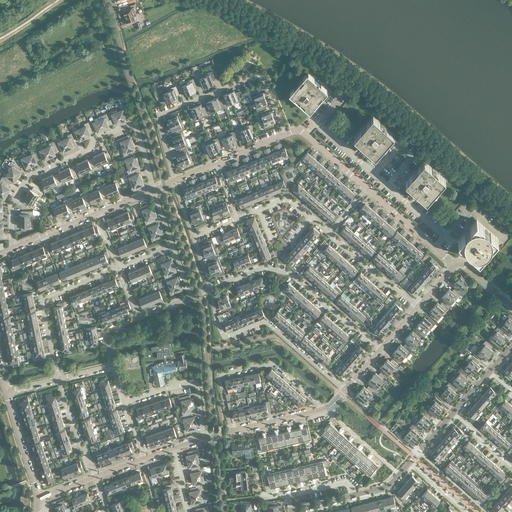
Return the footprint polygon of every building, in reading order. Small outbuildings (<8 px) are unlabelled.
[(125,15),(126,17),(136,14),(134,8),(124,11),(125,15)] [(136,14),(126,17),(127,19),(126,20),(128,24),(138,21),(136,14)] [(212,71),(204,74),(209,86),(214,83),(213,80),(216,79),(215,79),(212,71)] [(204,74),(196,77),(199,86),(202,85),(203,88),(209,86),(204,74)] [(290,95),(305,108),(309,111),(311,111),(319,102),(327,92),(327,90),(315,79),(314,79),(308,74),(307,74),(306,74),(300,81),(301,82),(295,89),(294,88),(290,93),(291,94),(290,95)] [(191,79),(185,82),(186,83),(190,93),(196,91),(195,88),(197,87),(194,78),(191,79)] [(180,84),(177,85),(180,94),(183,93),(184,95),(190,93),(186,83),(185,82),(180,84)] [(176,86),(167,89),(172,101),(178,98),(177,95),(179,94),(176,86)] [(159,92),(159,93),(162,101),(163,101),(165,100),(167,103),(172,101),(167,89),(159,92)] [(234,90),(229,93),(233,102),(233,104),(239,102),(242,101),(240,97),(242,94),(241,91),(235,93),(234,91),(234,90)] [(251,94),(254,103),(256,102),(266,98),(263,92),(260,94),(259,91),(251,94)] [(224,98),(222,99),(225,107),(228,106),(233,104),(233,102),(229,93),(223,95),(224,98)] [(218,97),(212,99),(216,109),(217,111),(222,109),(225,107),(222,99),(219,100),(218,97)] [(254,103),(256,108),(257,111),(266,107),(265,104),(268,103),(266,98),(256,102),(254,103)] [(208,105),(205,106),(209,114),(212,113),(217,111),(216,109),(212,99),(207,102),(208,105)] [(201,104),(195,106),(199,116),(200,118),(205,116),(209,114),(205,106),(202,107),(201,104)] [(121,110),(117,112),(122,122),(124,121),(124,120),(127,119),(127,118),(128,117),(129,117),(124,106),(121,107),(121,110)] [(191,111),(188,113),(192,121),(195,120),(200,118),(199,116),(195,106),(190,108),(191,111)] [(258,113),(262,121),(263,120),(273,116),(271,111),(268,112),(267,109),(258,113)] [(122,122),(117,112),(114,113),(112,111),(108,113),(113,124),(114,123),(116,123),(116,124),(119,123),(122,122)] [(171,119),(168,120),(170,126),(180,122),(182,121),(179,116),(178,113),(170,116),(171,119)] [(103,118),(99,120),(104,130),(106,129),(109,127),(108,126),(110,125),(111,125),(106,114),(103,115),(103,118)] [(262,121),(264,126),(265,129),(274,126),(273,123),(275,122),(273,116),(263,120),(262,121)] [(354,137),(375,156),(394,134),(373,116),(354,137)] [(104,130),(99,120),(95,122),(93,120),(90,121),(94,130),(95,132),(96,131),(97,131),(98,132),(101,131),(104,130)] [(180,122),(170,126),(172,132),(175,130),(176,133),(183,130),(185,129),(184,126),(182,121),(180,122)] [(85,126),(81,128),(85,138),(88,137),(87,137),(91,135),(90,134),(91,134),(93,133),(92,131),(88,122),(84,124),(85,126)] [(248,125),(243,127),(244,129),(248,139),(253,136),(252,133),(255,132),(251,124),(248,125)] [(238,129),(235,130),(238,139),(241,138),(242,141),(248,139),(244,129),(243,127),(238,129)] [(75,128),(71,129),(76,140),(78,140),(79,139),(80,140),(83,139),(85,138),(81,128),(77,130),(75,128)] [(176,137),(173,138),(175,143),(185,139),(187,139),(184,133),(183,130),(176,133),(175,134),(176,137)] [(232,132),(226,134),(227,136),(231,146),(237,143),(236,140),(238,139),(235,130),(232,132)] [(68,138),(64,139),(68,150),(71,148),(74,147),(73,145),(75,145),(76,144),(71,133),(67,135),(68,138)] [(221,136),(218,137),(221,146),(224,145),(225,148),(231,146),(227,136),(226,134),(221,136)] [(121,143),(123,147),(133,143),(132,140),(132,141),(130,137),(129,138),(129,137),(128,135),(117,140),(118,143),(121,143)] [(215,139),(210,141),(210,143),(214,152),(220,150),(219,147),(221,146),(218,137),(215,139)] [(68,150),(64,139),(60,141),(58,139),(55,141),(59,151),(59,152),(61,151),(62,150),(63,152),(66,150),(66,151),(68,150)] [(185,139),(175,143),(177,149),(180,148),(181,150),(188,148),(190,147),(189,144),(187,139),(185,139)] [(49,146),(46,148),(50,158),(52,157),(52,156),(55,155),(55,154),(56,153),(58,152),(57,152),(53,141),(49,143),(49,146)] [(204,143),(201,144),(205,153),(208,152),(209,155),(214,152),(210,143),(210,141),(204,143)] [(122,153),(124,156),(135,152),(134,150),(134,149),(135,148),(134,145),(133,143),(123,147),(124,151),(122,153)] [(44,158),(45,160),(48,158),(48,159),(50,158),(46,148),(42,149),(40,147),(36,149),(41,159),(41,160),(44,158)] [(279,148),(283,159),(289,156),(285,147),(283,148),(282,147),(279,148)] [(180,154),(177,155),(179,161),(189,157),(191,156),(189,151),(188,148),(181,150),(179,151),(180,154)] [(274,152),(278,161),(283,159),(279,148),(276,150),(277,151),(274,152)] [(31,154),(27,156),(32,166),(34,165),(34,164),(37,163),(37,162),(38,161),(39,160),(34,150),(31,151),(31,154)] [(104,151),(99,154),(103,164),(107,162),(109,164),(112,163),(107,152),(106,152),(105,153),(104,151)] [(126,161),(127,165),(138,161),(137,158),(136,158),(135,155),(134,156),(133,154),(132,153),(135,152),(124,156),(121,157),(123,161),(126,161)] [(269,153),(273,163),(278,161),(274,152),(272,153),(271,152),(269,153)] [(301,159),(305,163),(313,155),(310,153),(309,154),(307,152),(301,159)] [(264,156),(268,165),(270,165),(271,165),(273,163),(269,153),(266,154),(266,155),(264,156)] [(92,158),(91,159),(96,170),(99,168),(99,165),(103,164),(99,154),(93,156),(94,158),(92,158)] [(32,166),(27,156),(24,157),(22,155),(18,157),(23,168),(24,167),(26,167),(26,168),(29,166),(29,167),(32,166)] [(305,163),(310,167),(316,160),(314,158),(315,157),(313,155),(305,163)] [(189,157),(179,161),(182,167),(185,165),(186,168),(194,165),(193,161),(191,156),(189,157)] [(258,157),(262,168),(268,165),(264,156),(261,157),(261,156),(258,157)] [(253,161),(257,170),(262,168),(258,157),(255,158),(255,160),(253,161)] [(88,159),(82,161),(87,171),(90,169),(92,171),(96,170),(91,159),(90,160),(88,160),(88,159)] [(247,162),(251,171),(252,172),(257,170),(253,161),(251,162),(250,160),(247,162)] [(310,167),(314,171),(321,163),(319,160),(318,161),(316,160),(310,167)] [(76,166),(75,166),(80,177),(83,176),(83,173),(87,171),(82,161),(77,164),(77,165),(76,166)] [(127,170),(128,174),(137,171),(139,170),(139,168),(138,167),(139,166),(138,163),(139,163),(138,161),(127,165),(129,169),(127,170)] [(425,161),(405,182),(427,201),(445,179),(425,161)] [(11,168),(9,171),(19,177),(20,175),(21,172),(20,171),(21,170),(22,168),(12,162),(10,165),(11,168)] [(245,164),(243,165),(246,173),(251,171),(247,162),(244,163),(245,164)] [(314,171),(318,175),(319,174),(325,167),(323,166),(324,165),(321,163),(314,171)] [(240,165),(237,166),(240,175),(246,173),(243,165),(240,166),(240,165)] [(234,168),(232,169),(236,179),(236,180),(241,177),(240,175),(237,166),(234,167),(234,168)] [(69,167),(64,169),(68,179),(72,178),(74,180),(78,178),(73,167),(71,168),(70,168),(69,167)] [(319,174),(323,177),(330,170),(327,168),(327,169),(325,167),(319,174)] [(58,174),(56,174),(61,185),(65,184),(65,181),(68,179),(64,169),(58,172),(59,173),(58,174)] [(229,177),(230,179),(230,181),(236,179),(232,169),(230,170),(229,169),(223,172),(226,178),(229,177)] [(323,177),(328,181),(333,175),(331,173),(332,172),(330,170),(323,177)] [(19,177),(9,171),(7,175),(4,174),(2,177),(11,183),(12,184),(13,182),(14,181),(15,182),(17,179),(19,177)] [(130,179),(132,182),(142,178),(141,176),(139,173),(138,173),(137,172),(137,171),(128,174),(126,175),(127,179),(130,179)] [(53,174),(47,177),(52,187),(56,185),(58,187),(61,185),(56,174),(55,175),(53,176),(53,174)] [(213,186),(214,188),(214,189),(222,185),(218,174),(212,176),(212,178),(210,179),(213,186)] [(327,182),(331,186),(332,185),(339,178),(336,176),(335,177),(333,175),(328,181),(327,182)] [(42,179),(43,181),(41,181),(40,182),(45,193),(48,191),(48,188),(52,187),(47,177),(42,179)] [(114,183),(110,184),(114,194),(120,192),(119,191),(120,190),(122,189),(121,187),(117,178),(114,180),(114,183)] [(131,188),(133,192),(144,187),(143,186),(143,184),(144,184),(143,181),(142,178),(132,182),(133,186),(131,188)] [(204,179),(209,190),(214,188),(213,186),(210,179),(207,180),(207,178),(204,179)] [(332,185),(336,189),(342,182),(340,181),(341,180),(339,178),(332,185)] [(0,183),(1,184),(0,185),(0,188),(8,194),(9,192),(9,191),(11,189),(9,188),(10,187),(11,185),(10,184),(1,179),(0,180),(0,183)] [(199,183),(203,192),(209,190),(204,179),(201,181),(202,182),(199,183)] [(283,180),(278,183),(281,190),(286,188),(283,180)] [(272,183),(273,185),(276,192),(281,190),(278,183),(277,181),(272,183)] [(293,190),(297,193),(303,187),(304,186),(299,182),(293,190)] [(336,189),(341,192),(347,185),(345,183),(344,184),(342,182),(336,189)] [(193,184),(198,195),(203,192),(199,183),(197,184),(196,183),(193,184)] [(104,184),(101,185),(105,196),(107,196),(108,195),(109,197),(114,194),(110,184),(106,186),(104,184)] [(192,195),(193,198),(198,196),(198,195),(193,184),(190,185),(191,186),(189,187),(192,195)] [(97,190),(93,191),(97,201),(103,199),(102,198),(104,197),(105,196),(101,185),(97,187),(97,190)] [(273,185),(268,187),(271,194),(276,192),(273,185)] [(340,194),(344,197),(345,196),(350,190),(349,188),(349,187),(347,185),(341,192),(340,194)] [(30,189),(27,194),(36,200),(38,196),(41,197),(43,194),(33,187),(32,189),(31,190),(30,189)] [(186,197),(192,195),(189,187),(186,188),(186,187),(183,188),(186,197)] [(268,187),(263,189),(266,196),(271,194),(268,187)] [(297,193),(301,197),(307,191),(303,187),(297,193)] [(263,189),(258,191),(261,199),(266,196),(263,189)] [(301,197),(305,201),(311,194),(312,193),(308,189),(307,191),(301,197)] [(345,196),(344,197),(343,198),(348,202),(351,198),(354,200),(358,195),(353,191),(352,192),(350,190),(345,196)] [(88,191),(84,192),(89,203),(90,203),(91,202),(92,203),(97,201),(93,191),(89,193),(88,191)] [(258,191),(253,193),(256,201),(261,199),(258,191)] [(81,197),(77,198),(81,208),(86,206),(86,204),(87,204),(89,203),(84,192),(80,194),(81,197)] [(253,193),(248,195),(251,203),(256,201),(253,193)] [(36,200),(27,194),(24,199),(25,200),(24,201),(23,203),(33,209),(36,206),(34,203),(36,200)] [(305,201),(309,204),(315,198),(311,194),(305,201)] [(248,195),(243,197),(246,205),(251,203),(248,195)] [(234,198),(236,204),(239,203),(241,207),(246,205),(243,197),(238,199),(237,197),(234,198)] [(309,204),(313,208),(319,202),(320,200),(316,197),(315,198),(309,204)] [(71,198),(67,199),(72,210),(73,210),(75,209),(75,210),(81,208),(77,198),(73,200),(71,198)] [(64,203),(60,205),(64,215),(70,213),(69,211),(72,210),(67,199),(64,201),(64,203)] [(360,209),(364,213),(370,207),(368,205),(369,204),(364,200),(359,205),(361,207),(360,209)] [(220,203),(225,214),(230,212),(228,208),(231,206),(229,201),(226,202),(225,201),(220,203)] [(313,208),(317,211),(323,205),(319,202),(313,208)] [(215,205),(220,216),(225,214),(220,203),(215,205)] [(55,216),(55,217),(57,216),(58,216),(59,217),(64,215),(60,205),(56,207),(54,204),(51,206),(55,216)] [(143,212),(145,215),(155,211),(154,209),(153,206),(151,206),(151,205),(150,204),(141,208),(139,208),(141,212),(143,212)] [(193,210),(189,212),(192,217),(202,213),(203,212),(201,207),(200,204),(191,208),(193,210)] [(317,211),(322,215),(327,209),(328,207),(324,204),(323,205),(317,211)] [(210,207),(214,218),(220,216),(215,205),(210,207)] [(322,215),(326,219),(331,212),(332,211),(328,207),(327,209),(322,215)] [(364,213),(369,217),(375,210),(372,208),(372,209),(370,207),(364,213)] [(331,212),(326,219),(330,222),(332,219),(335,221),(340,216),(333,210),(332,211),(331,212)] [(368,218),(372,222),(378,214),(376,213),(377,212),(375,210),(369,217),(368,218)] [(19,214),(20,220),(30,220),(30,216),(33,215),(33,211),(21,211),(21,212),(21,214),(19,214)] [(123,214),(126,223),(131,220),(132,222),(135,220),(132,213),(131,212),(130,213),(129,213),(128,211),(123,214)] [(144,221),(146,225),(157,220),(156,219),(156,217),(157,217),(156,214),(155,211),(145,215),(147,219),(144,221)] [(202,213),(192,217),(194,223),(197,222),(198,224),(207,221),(206,218),(204,219),(202,213)] [(117,216),(121,225),(126,223),(123,214),(117,216)] [(372,222),(376,226),(383,217),(381,215),(380,216),(378,214),(372,222)] [(112,218),(116,227),(121,225),(117,216),(112,218)] [(247,226),(249,225),(257,222),(255,217),(245,221),(247,226)] [(380,229),(381,228),(387,222),(385,220),(386,219),(383,217),(376,226),(380,229)] [(104,223),(108,232),(111,230),(110,229),(116,227),(112,218),(106,220),(107,222),(106,223),(104,223)] [(30,220),(20,220),(20,226),(21,226),(21,227),(21,229),(33,229),(33,225),(30,224),(30,220)] [(150,229),(151,232),(161,228),(160,226),(159,223),(157,223),(157,222),(156,220),(157,220),(146,225),(145,225),(147,229),(150,229)] [(468,229),(467,230),(467,231),(466,232),(465,232),(465,233),(464,234),(458,242),(465,248),(466,250),(467,251),(468,252),(469,253),(470,253),(471,254),(479,260),(486,253),(486,252),(487,252),(488,251),(489,250),(490,249),(491,247),(498,239),(476,221),(470,228),(469,228),(468,229)] [(249,231),(251,230),(259,227),(257,222),(249,225),(247,226),(249,231)] [(340,232),(344,235),(350,229),(352,226),(348,223),(347,224),(345,222),(341,226),(343,228),(340,232)] [(381,228),(386,232),(392,225),(390,223),(389,224),(387,222),(381,228)] [(386,232),(390,236),(395,230),(393,228),(394,227),(392,225),(386,232)] [(93,226),(88,228),(92,237),(97,235),(97,236),(100,235),(97,226),(95,227),(94,227),(93,226)] [(251,230),(253,235),(261,232),(259,227),(251,230)] [(314,227),(310,231),(316,237),(320,233),(314,227)] [(88,228),(83,230),(86,239),(92,237),(88,228)] [(161,228),(151,232),(153,236),(150,238),(152,242),(163,237),(163,236),(162,234),(163,234),(162,231),(162,230),(161,228)] [(237,228),(232,230),(235,237),(240,235),(237,228)] [(344,235),(348,239),(354,232),(350,229),(344,235)] [(83,230),(77,232),(81,241),(86,239),(83,230)] [(232,230),(227,232),(230,239),(235,237),(232,230)] [(310,231),(306,235),(314,242),(317,238),(310,231)] [(391,237),(396,241),(402,234),(400,232),(399,233),(397,231),(391,237)] [(77,232),(72,235),(76,243),(81,241),(77,232)] [(222,234),(225,242),(225,243),(231,241),(230,239),(227,232),(222,234)] [(253,235),(255,240),(263,237),(261,232),(253,235)] [(348,239),(352,242),(358,236),(354,232),(348,239)] [(396,241),(400,245),(406,239),(404,237),(405,236),(402,234),(396,241)] [(72,235),(67,237),(70,246),(76,243),(72,235)] [(306,235),(303,239),(310,246),(314,242),(306,235)] [(352,242),(357,246),(362,240),(358,236),(352,242)] [(67,237),(61,239),(65,248),(70,246),(67,237)] [(143,237),(138,240),(142,248),(147,246),(143,237)] [(255,240),(257,245),(265,242),(263,237),(255,240)] [(61,239),(56,241),(60,250),(65,248),(61,239)] [(201,246),(204,252),(214,248),(215,247),(213,242),(212,239),(203,242),(204,245),(201,246)] [(303,239),(299,243),(307,250),(310,246),(303,239)] [(400,245),(404,249),(411,241),(408,239),(408,240),(406,239),(400,245)] [(138,240),(133,242),(137,250),(142,248),(138,240)] [(357,246),(361,250),(366,243),(362,240),(357,246)] [(60,250),(56,241),(51,243),(51,245),(50,246),(48,246),(52,255),(55,253),(54,252),(60,250)] [(404,249),(409,252),(414,246),(412,244),(413,243),(411,241),(404,249)] [(133,242),(128,244),(131,252),(137,250),(133,242)] [(257,251),(259,250),(267,247),(265,242),(257,245),(255,246),(257,251)] [(299,243),(295,247),(302,253),(303,254),(307,250),(299,243)] [(323,251),(327,254),(333,248),(329,244),(328,245),(326,243),(318,252),(320,254),(323,251)] [(361,250),(365,253),(370,247),(366,243),(361,250)] [(128,244),(123,246),(126,254),(131,252),(128,244)] [(38,249),(41,258),(47,255),(47,257),(50,255),(47,247),(45,248),(44,248),(43,246),(38,249)] [(114,247),(117,254),(119,254),(120,253),(120,254),(121,256),(126,254),(123,246),(118,248),(117,246),(114,247)] [(370,247),(365,253),(369,257),(376,249),(371,246),(370,247)] [(409,252),(413,256),(419,249),(417,247),(416,248),(414,246),(409,252)] [(209,256),(210,259),(217,256),(219,256),(218,253),(215,247),(214,248),(204,252),(206,258),(209,256)] [(259,250),(261,255),(269,252),(267,247),(259,250)] [(295,247),(292,251),(298,257),(302,253),(295,247)] [(327,254),(331,258),(337,252),(333,248),(327,254)] [(32,251),(36,260),(41,258),(38,249),(32,251)] [(419,249),(413,256),(417,260),(423,254),(421,252),(422,251),(419,249)] [(27,253),(31,262),(36,260),(32,251),(27,253)] [(104,254),(100,256),(103,264),(108,262),(107,259),(108,258),(110,257),(107,251),(104,252),(104,254)] [(292,251),(288,255),(295,261),(296,262),(299,258),(298,257),(292,251)] [(269,252),(261,255),(260,256),(262,261),(271,257),(269,252)] [(331,258),(335,262),(341,255),(337,252),(331,258)] [(372,260),(377,263),(384,255),(379,252),(372,260)] [(22,255),(25,264),(31,262),(27,253),(22,255)] [(243,256),(246,264),(251,262),(248,254),(243,256)] [(16,258),(20,266),(25,264),(22,255),(16,258)] [(295,261),(288,255),(285,260),(291,265),(295,261)] [(335,262),(339,265),(345,259),(341,255),(335,262)] [(377,263),(381,267),(388,259),(384,255),(377,263)] [(100,256),(95,258),(98,266),(103,264),(100,256)] [(207,264),(209,269),(218,265),(220,265),(217,256),(210,259),(208,260),(210,263),(207,264)] [(238,259),(241,266),(246,264),(243,256),(238,259)] [(162,265),(164,269),(174,265),(173,262),(173,263),(172,259),(170,260),(169,257),(168,258),(158,262),(160,265),(162,265)] [(236,269),(241,266),(238,259),(237,257),(232,259),(236,269)] [(9,263),(12,271),(15,270),(15,269),(20,266),(16,258),(11,260),(12,261),(10,262),(9,263)] [(95,258),(90,260),(93,268),(98,266),(95,258)] [(426,265),(427,266),(436,273),(438,271),(437,270),(439,268),(436,265),(438,263),(432,258),(426,265)] [(339,265),(344,269),(349,263),(345,259),(339,265)] [(381,267),(385,271),(392,263),(392,262),(388,259),(381,267)] [(90,260),(84,262),(88,270),(93,268),(90,260)] [(84,262),(79,264),(83,272),(88,270),(84,262)] [(304,273),(308,276),(314,270),(310,266),(311,265),(309,263),(305,268),(307,270),(304,273)] [(346,274),(348,273),(353,266),(349,263),(344,269),(342,271),(346,274)] [(385,271),(389,274),(394,268),(396,266),(392,263),(385,271)] [(79,264),(74,266),(78,274),(83,272),(79,264)] [(143,267),(147,275),(152,273),(149,264),(143,267)] [(163,275),(165,278),(176,274),(175,271),(176,270),(175,267),(174,265),(164,269),(166,273),(163,275)] [(218,265),(209,269),(211,275),(214,274),(215,277),(224,273),(220,265),(218,265)] [(74,266),(69,268),(73,276),(78,274),(74,266)] [(353,266),(348,273),(352,276),(358,270),(353,266)] [(427,266),(423,270),(431,277),(432,275),(433,276),(436,273),(427,266)] [(138,269),(142,277),(147,275),(143,267),(138,269)] [(69,268),(64,270),(68,278),(73,276),(69,268)] [(389,274),(393,278),(398,271),(394,268),(389,274)] [(133,271),(137,279),(142,277),(138,269),(133,271)] [(68,278),(64,270),(59,272),(63,281),(68,278)] [(308,276),(312,280),(318,274),(314,270),(308,276)] [(398,271),(393,278),(397,281),(400,278),(402,280),(406,275),(400,270),(398,271)] [(423,270),(420,274),(428,282),(430,279),(429,278),(431,277),(423,270)] [(130,276),(132,281),(137,279),(133,271),(128,273),(129,275),(130,276)] [(57,273),(52,275),(56,284),(61,281),(57,273)] [(359,283),(365,276),(361,273),(355,279),(359,283)] [(168,282),(170,286),(180,282),(179,280),(177,277),(176,277),(175,274),(176,274),(165,278),(164,279),(165,283),(168,282)] [(312,280),(316,284),(322,277),(318,274),(312,280)] [(420,274),(416,278),(423,285),(425,283),(426,284),(428,282),(420,274)] [(52,275),(47,277),(51,286),(56,284),(52,275)] [(316,284),(320,287),(326,281),(328,279),(324,275),(322,277),(316,284)] [(461,275),(457,279),(466,288),(470,283),(472,281),(465,275),(463,277),(461,275)] [(361,289),(362,288),(369,280),(365,276),(359,283),(357,285),(361,289)] [(47,277),(42,279),(46,288),(51,286),(47,277)] [(257,279),(260,287),(265,285),(266,287),(269,285),(266,279),(263,281),(262,277),(257,279)] [(110,280),(114,289),(114,291),(122,287),(119,281),(118,281),(117,282),(116,281),(115,278),(110,280)] [(416,278),(412,283),(421,290),(423,288),(422,287),(423,285),(416,278)] [(33,281),(36,288),(39,287),(40,290),(46,288),(42,279),(37,281),(36,280),(33,281)] [(252,281),(255,289),(260,287),(257,279),(252,281)] [(455,286),(453,288),(460,294),(463,292),(466,288),(457,279),(453,284),(455,286)] [(105,283),(109,291),(114,289),(110,280),(105,283)] [(366,291),(373,284),(369,280),(362,288),(366,291)] [(247,283),(250,291),(255,289),(252,281),(247,283)] [(320,287),(324,291),(330,284),(326,281),(320,287)] [(180,282),(170,286),(171,290),(169,292),(171,296),(181,291),(182,291),(181,288),(182,288),(181,284),(180,282)] [(285,295),(285,294),(287,292),(293,286),(288,282),(286,285),(283,283),(279,288),(281,290),(281,291),(285,295)] [(406,289),(411,294),(413,292),(416,294),(418,292),(419,292),(421,290),(412,283),(411,282),(406,289)] [(100,285),(104,293),(109,291),(105,283),(100,285)] [(242,285),(245,293),(250,291),(247,283),(242,285)] [(324,291),(329,294),(334,288),(330,284),(324,291)] [(370,296),(372,294),(377,287),(373,284),(366,291),(366,292),(370,296)] [(95,287),(98,295),(104,293),(100,285),(95,287)] [(236,287),(240,295),(245,293),(242,285),(236,287)] [(285,294),(290,298),(297,290),(293,286),(287,292),(285,294)] [(334,288),(329,294),(333,298),(338,292),(340,293),(342,291),(336,286),(334,288)] [(90,289),(93,297),(98,295),(95,287),(90,289)] [(376,297),(381,291),(377,287),(372,294),(376,297)] [(449,288),(445,293),(454,301),(460,294),(453,288),(451,290),(449,288)] [(85,291),(88,299),(93,297),(90,289),(85,291)] [(159,290),(154,292),(157,301),(163,299),(159,290)] [(294,301),(295,299),(301,293),(297,290),(290,298),(294,301)] [(80,293),(83,301),(88,299),(85,291),(80,293)] [(216,298),(218,304),(230,299),(226,291),(218,294),(219,297),(216,298)] [(374,299),(381,304),(387,297),(385,295),(381,291),(376,297),(374,299)] [(154,292),(149,295),(152,303),(157,301),(154,292)] [(336,301),(340,305),(346,298),(348,296),(343,292),(336,301)] [(75,295),(78,303),(83,301),(80,293),(75,295)] [(295,299),(299,303),(305,297),(301,293),(295,299)] [(443,300),(442,302),(448,308),(454,301),(445,293),(441,297),(443,300)] [(70,297),(73,305),(78,303),(75,295),(70,297)] [(149,295),(144,297),(147,305),(152,303),(149,295)] [(340,305),(344,308),(350,302),(352,300),(348,296),(346,298),(340,305)] [(135,298),(138,305),(141,304),(142,307),(147,305),(144,297),(139,299),(138,297),(135,298)] [(299,303),(303,307),(309,300),(305,297),(299,303)] [(223,308),(225,311),(233,307),(230,299),(218,304),(220,309),(223,308)] [(303,307),(307,310),(313,304),(309,300),(303,307)] [(395,303),(391,307),(400,315),(402,312),(401,312),(403,309),(400,307),(402,305),(397,300),(395,303)] [(120,305),(121,306),(124,315),(129,313),(128,310),(128,309),(131,308),(128,301),(120,305)] [(53,307),(54,313),(63,311),(62,306),(64,305),(63,302),(56,304),(57,305),(57,307),(53,307)] [(344,308),(348,312),(354,306),(350,302),(344,308)] [(437,302),(433,306),(443,315),(446,310),(448,308),(442,302),(440,304),(437,302)] [(311,314),(317,307),(313,304),(307,310),(306,312),(310,316),(311,314)] [(121,306),(116,308),(119,317),(124,315),(121,306)] [(256,309),(256,311),(260,318),(262,317),(262,318),(265,317),(262,308),(261,306),(256,309)] [(348,312),(352,315),(358,309),(354,306),(348,312)] [(429,314),(430,315),(437,321),(439,319),(443,315),(433,306),(429,311),(431,312),(429,314)] [(311,314),(312,314),(316,318),(321,311),(317,307),(311,314)] [(391,307),(387,311),(395,318),(397,316),(398,317),(400,315),(391,307)] [(116,308),(111,310),(114,319),(119,317),(116,308)] [(352,315),(356,319),(362,313),(358,309),(352,315)] [(111,310),(105,313),(109,321),(114,319),(111,310)] [(97,314),(100,321),(102,320),(103,320),(104,323),(109,321),(105,313),(105,311),(97,314)] [(256,311),(251,313),(255,322),(258,320),(257,319),(260,318),(256,311)] [(361,322),(363,324),(370,316),(364,311),(362,313),(356,319),(361,323),(361,322)] [(387,311),(384,316),(392,323),(394,321),(393,320),(395,318),(387,311)] [(273,321),(275,323),(282,316),(277,312),(272,318),(274,320),(273,321)] [(240,315),(240,317),(244,326),(247,325),(247,324),(249,323),(246,315),(245,313),(240,315)] [(251,313),(246,315),(249,323),(251,322),(252,323),(255,322),(251,313)] [(507,316),(503,320),(511,327),(511,315),(509,313),(507,316)] [(321,326),(323,324),(329,318),(324,314),(317,322),(321,326)] [(279,324),(281,326),(286,319),(282,316),(275,323),(278,325),(279,324)] [(384,316),(380,320),(387,327),(389,325),(390,326),(392,323),(384,316)] [(229,320),(230,321),(234,330),(236,329),(236,328),(238,327),(235,319),(234,317),(229,320)] [(240,317),(235,319),(238,327),(241,326),(241,327),(244,326),(240,317)] [(424,317),(420,321),(428,328),(430,329),(435,323),(429,317),(426,319),(424,317)] [(326,329),(333,321),(329,318),(323,324),(321,326),(326,329)] [(282,328),(284,330),(290,323),(286,319),(281,326),(282,327),(282,328)] [(380,320),(376,324),(385,332),(387,330),(386,329),(387,327),(380,320)] [(500,324),(497,327),(504,333),(506,331),(509,333),(511,328),(511,327),(503,320),(500,324)] [(234,330),(230,321),(224,324),(227,332),(230,330),(231,332),(234,330)] [(287,332),(289,333),(297,325),(292,321),(290,323),(284,330),(287,333),(287,332)] [(327,328),(331,331),(337,325),(333,321),(327,328)] [(419,328),(417,330),(424,336),(430,329),(428,328),(420,321),(416,326),(419,328)] [(372,328),(370,331),(375,335),(377,333),(380,335),(381,333),(383,334),(385,332),(376,324),(376,325),(377,326),(373,330),(372,328)] [(290,336),(293,338),(301,328),(297,325),(289,333),(291,335),(290,336)] [(330,333),(334,336),(341,329),(337,325),(331,331),(330,333)] [(495,329),(491,333),(501,342),(505,337),(502,335),(504,333),(497,327),(495,329)] [(293,338),(295,340),(296,339),(298,341),(305,332),(301,328),(293,338)] [(338,340),(339,338),(345,332),(341,329),(334,336),(338,340)] [(412,330),(408,335),(416,342),(418,343),(424,336),(417,330),(415,332),(412,330)] [(338,340),(342,344),(339,347),(339,348),(338,349),(340,351),(349,341),(346,339),(349,336),(345,332),(339,338),(338,340)] [(488,338),(486,340),(492,346),(494,344),(497,346),(501,342),(491,333),(488,338)] [(407,341),(405,344),(412,350),(414,347),(412,346),(416,342),(408,335),(404,339),(407,341)] [(301,345),(303,347),(309,340),(305,336),(299,342),(301,344),(301,345)] [(88,339),(89,344),(90,348),(99,346),(97,337),(88,339)] [(306,348),(308,350),(314,344),(315,342),(310,339),(309,340),(303,347),(305,349),(306,348)] [(486,340),(480,347),(489,355),(493,351),(490,349),(492,346),(486,340)] [(355,348),(356,350),(363,356),(365,354),(364,353),(366,351),(364,348),(365,346),(360,341),(355,348)] [(152,368),(150,368),(151,375),(153,374),(154,380),(153,384),(155,385),(156,385),(157,385),(161,386),(161,384),(165,383),(165,382),(166,382),(166,381),(167,381),(167,380),(167,379),(167,378),(168,378),(168,377),(169,377),(170,376),(171,375),(173,373),(174,372),(175,372),(175,371),(176,371),(177,371),(176,368),(179,366),(180,370),(187,368),(184,354),(180,355),(181,360),(178,361),(175,363),(175,361),(173,362),(173,360),(166,360),(166,356),(173,356),(173,351),(171,351),(171,348),(173,347),(173,344),(172,342),(151,347),(152,349),(152,352),(155,351),(156,352),(157,352),(157,358),(162,358),(164,358),(164,359),(164,360),(164,364),(163,361),(154,365),(154,366),(151,366),(152,368)] [(70,343),(61,345),(62,350),(65,350),(65,353),(72,352),(70,343)] [(309,353),(312,355),(318,347),(314,344),(308,350),(310,352),(309,353)] [(400,344),(396,348),(406,357),(407,357),(410,353),(409,352),(412,350),(405,344),(403,346),(400,344)] [(315,356),(317,357),(322,351),(323,350),(319,346),(318,347),(312,355),(314,357),(315,356)] [(480,347),(476,351),(474,354),(481,360),(482,358),(485,360),(489,355),(480,347)] [(395,355),(393,357),(400,363),(406,357),(396,348),(392,353),(395,355)] [(43,349),(34,350),(36,359),(43,358),(42,354),(45,354),(43,349)] [(356,350),(352,354),(359,359),(360,357),(361,358),(363,356),(356,350)] [(318,360),(320,362),(327,355),(322,351),(317,357),(319,359),(318,360)] [(351,352),(347,357),(356,365),(358,362),(357,361),(359,359),(352,354),(351,352)] [(320,362),(323,364),(323,363),(326,365),(331,359),(327,355),(320,362)] [(468,363),(476,370),(480,366),(477,363),(479,361),(472,355),(470,358),(466,362),(468,363)] [(17,356),(8,358),(9,364),(12,363),(13,366),(19,365),(17,356)] [(347,357),(343,361),(351,368),(353,366),(354,367),(356,365),(347,357)] [(387,359),(383,363),(393,371),(399,365),(392,359),(390,361),(387,359)] [(339,365),(340,365),(348,373),(350,371),(349,370),(351,368),(343,361),(339,365)] [(461,369),(467,375),(469,373),(472,375),(476,370),(468,363),(466,362),(463,366),(461,369)] [(382,370),(380,372),(387,378),(393,371),(383,363),(379,368),(382,370)] [(334,372),(339,376),(341,374),(343,377),(345,374),(346,375),(348,373),(340,365),(336,370),(334,372)] [(266,375),(270,379),(277,372),(274,370),(273,371),(271,369),(266,375)] [(456,377),(464,384),(468,379),(465,377),(467,375),(461,369),(458,371),(454,376),(456,377)] [(255,382),(254,382),(255,384),(261,382),(258,372),(256,373),(255,372),(252,372),(255,382)] [(268,381),(272,385),(274,383),(280,376),(278,375),(279,374),(277,372),(270,379),(268,381)] [(375,372),(371,377),(379,384),(381,385),(387,378),(380,372),(378,374),(375,372)] [(272,385),(277,389),(285,379),(283,377),(282,378),(280,376),(274,383),(272,385)] [(449,382),(456,388),(457,386),(460,388),(464,384),(456,377),(454,376),(451,380),(449,382)] [(233,387),(232,387),(233,389),(239,388),(238,386),(236,378),(234,378),(233,377),(230,378),(233,387)] [(370,383),(368,386),(375,392),(381,385),(379,384),(371,377),(367,381),(370,383)] [(98,380),(101,388),(110,386),(109,385),(108,380),(105,381),(105,378),(98,380)] [(281,393),(282,392),(283,390),(289,384),(287,382),(288,381),(285,379),(277,389),(281,393)] [(73,391),(74,396),(83,393),(86,392),(83,381),(75,383),(76,386),(74,387),(75,390),(73,391)] [(443,389),(444,390),(452,397),(456,393),(454,391),(456,388),(449,382),(446,385),(443,389)] [(282,392),(286,395),(294,387),(291,385),(291,386),(289,384),(283,390),(282,392)] [(363,386),(359,390),(367,397),(369,399),(375,392),(368,386),(366,388),(363,386)] [(487,387),(485,390),(493,396),(497,392),(498,393),(500,391),(495,386),(493,388),(490,386),(489,388),(487,387)] [(286,395),(291,399),(297,391),(295,390),(296,389),(294,387),(286,395)] [(367,397),(359,390),(355,395),(358,397),(356,399),(363,405),(369,399),(367,397)] [(437,396),(444,402),(446,400),(448,402),(452,397),(444,390),(440,395),(439,393),(437,396)] [(484,393),(483,395),(489,401),(493,396),(485,390),(483,392),(484,393)] [(291,399),(295,403),(302,394),(300,392),(299,393),(297,391),(291,399)] [(45,395),(48,403),(57,400),(55,395),(53,396),(52,393),(45,395)] [(294,404),(299,408),(306,399),(304,397),(305,396),(302,394),(295,403),(294,404)] [(182,402),(183,406),(194,404),(193,401),(192,398),(191,398),(190,397),(190,395),(178,398),(179,402),(182,402)] [(480,396),(478,398),(485,405),(487,406),(491,402),(489,401),(483,395),(481,397),(480,396)] [(19,403),(21,408),(30,406),(28,397),(21,399),(22,402),(19,403)] [(169,397),(164,399),(167,408),(172,406),(169,397)] [(436,397),(430,404),(439,412),(443,408),(441,406),(442,403),(436,397)] [(477,402),(475,404),(482,409),(485,405),(478,398),(476,401),(477,402)] [(164,399),(158,401),(161,410),(167,408),(164,399)] [(500,406),(504,410),(509,403),(505,399),(500,406)] [(158,401),(153,403),(156,412),(161,410),(158,401)] [(260,403),(260,405),(262,414),(265,414),(265,412),(268,412),(267,408),(270,408),(268,401),(265,401),(265,402),(260,403)] [(153,403),(147,405),(150,414),(156,412),(153,403)] [(181,416),(192,413),(194,413),(194,411),(193,410),(195,409),(194,406),(194,404),(183,406),(184,410),(182,412),(182,415),(181,416)] [(426,408),(424,411),(430,417),(432,415),(435,417),(439,412),(430,404),(426,408)] [(472,405),(470,407),(479,414),(483,410),(482,409),(475,404),(473,405),(472,405)] [(147,405),(142,407),(145,416),(150,414),(147,405)] [(243,406),(245,417),(248,416),(248,417),(251,417),(249,407),(248,405),(243,406)] [(21,408),(23,414),(32,411),(30,406),(21,408)] [(145,416),(142,407),(136,409),(137,410),(134,411),(137,420),(140,419),(140,418),(145,416)] [(479,414),(470,407),(468,409),(469,410),(467,412),(470,415),(468,417),(473,422),(479,415),(479,414)] [(232,410),(232,411),(234,420),(237,419),(237,420),(240,419),(237,408),(232,410)] [(108,412),(110,417),(118,414),(117,409),(108,412)] [(23,414),(24,419),(33,417),(32,411),(23,414)] [(423,414),(419,419),(427,426),(431,421),(429,419),(430,417),(424,411),(421,413),(423,414)] [(184,420),(185,424),(196,422),(195,419),(194,416),(193,416),(193,415),(192,413),(181,416),(181,420),(184,420)] [(110,417),(111,422),(120,419),(118,414),(110,417)] [(24,419),(26,425),(35,422),(33,417),(24,419)] [(82,421),(83,426),(92,423),(90,418),(85,420),(82,421)] [(111,422),(113,428),(122,425),(120,419),(111,422)] [(414,422),(412,424),(419,430),(421,428),(423,430),(427,426),(419,419),(415,423),(414,422)] [(322,433),(326,437),(335,427),(331,424),(331,423),(330,421),(325,426),(326,427),(324,429),(323,428),(316,429),(321,434),(322,433)] [(480,428),(485,431),(490,425),(486,421),(480,428)] [(26,425),(27,430),(37,428),(35,422),(26,425)] [(196,422),(185,424),(186,428),(184,430),(185,433),(194,431),(196,431),(196,429),(196,428),(197,427),(196,424),(197,424),(196,422)] [(396,422),(390,429),(393,431),(399,425),(396,422)] [(83,426),(85,431),(94,429),(92,423),(83,426)] [(299,428),(296,429),(299,441),(304,440),(301,424),(299,424),(299,425),(299,428)] [(302,424),(301,424),(304,440),(311,438),(308,426),(304,427),(303,424),(302,424)] [(411,428),(407,432),(415,439),(419,435),(417,433),(419,430),(412,424),(409,427),(411,428)] [(112,428),(114,436),(125,433),(122,425),(113,428),(112,428)] [(485,431),(489,435),(494,429),(490,425),(485,431)] [(290,426),(289,427),(292,443),(299,441),(296,429),(292,430),(291,427),(290,426)] [(168,429),(171,438),(177,436),(173,427),(168,429)] [(287,431),(283,432),(286,444),(292,443),(289,427),(287,427),(286,428),(287,431)] [(326,437),(332,441),(342,429),(341,428),(340,429),(338,430),(335,427),(326,437)] [(489,435),(493,439),(498,432),(500,430),(496,427),(494,429),(489,435)] [(27,430),(29,436),(38,433),(37,428),(27,430)] [(451,429),(449,431),(456,438),(458,439),(464,432),(459,428),(457,430),(454,428),(452,430),(451,429)] [(56,432),(58,437),(67,434),(65,429),(56,432)] [(85,431),(87,437),(96,434),(94,429),(85,431)] [(162,431),(166,440),(171,438),(168,429),(162,431)] [(275,434),(271,435),(274,447),(280,445),(276,429),(275,430),(274,431),(275,434)] [(278,429),(276,429),(280,445),(286,444),(283,432),(279,433),(279,430),(278,429)] [(332,441),(336,445),(345,436),(342,433),(343,431),(343,430),(342,429),(332,441)] [(157,433),(160,442),(166,440),(162,431),(157,433)] [(448,434),(446,436),(453,442),(456,438),(449,431),(447,433),(448,434)] [(267,448),(264,432),(262,433),(263,437),(258,438),(259,441),(255,441),(258,452),(262,451),(262,450),(267,448)] [(265,432),(264,432),(267,448),(274,447),(271,435),(267,436),(266,433),(265,432)] [(415,439),(407,432),(403,437),(402,435),(400,438),(407,444),(409,442),(411,444),(415,439)] [(493,439),(497,442),(502,436),(498,432),(493,439)] [(38,433),(29,436),(31,442),(40,439),(38,433)] [(151,433),(145,435),(143,436),(146,445),(147,445),(148,444),(149,446),(155,444),(151,434),(151,433)] [(151,434),(155,444),(160,442),(157,433),(151,434)] [(58,437),(60,442),(69,440),(67,434),(58,437)] [(92,441),(93,444),(100,441),(99,438),(97,439),(96,434),(87,437),(89,442),(92,441)] [(497,442),(501,446),(508,438),(504,434),(502,436),(497,442)] [(336,445),(341,449),(352,438),(350,437),(349,437),(348,439),(345,436),(336,445)] [(444,437),(442,440),(449,446),(453,442),(446,436),(445,438),(444,437)] [(508,438),(501,446),(505,449),(508,446),(510,448),(511,446),(511,440),(509,437),(508,438)] [(341,449),(346,454),(354,445),(351,442),(353,440),(353,438),(352,438),(341,449)] [(60,442),(62,448),(70,445),(69,440),(60,442)] [(129,443),(123,445),(127,453),(132,451),(131,450),(134,449),(134,448),(131,440),(128,441),(129,443)] [(441,443),(439,445),(447,452),(450,448),(449,446),(442,440),(439,442),(441,443)] [(31,444),(33,449),(42,446),(40,441),(31,444)] [(463,447),(467,451),(473,445),(469,441),(463,447)] [(234,443),(231,444),(232,447),(232,446),(233,455),(244,454),(244,459),(254,458),(253,448),(250,449),(249,443),(243,444),(243,443),(234,443)] [(62,453),(63,456),(70,454),(69,451),(72,450),(70,445),(62,448),(64,453),(62,453)] [(123,445),(118,447),(121,456),(127,453),(123,445)] [(346,454),(351,458),(361,446),(360,445),(359,445),(357,447),(354,445),(346,454)] [(436,446),(434,448),(443,457),(447,452),(439,445),(437,447),(436,446)] [(467,451),(472,454),(477,448),(473,445),(467,451)] [(33,449),(35,455),(44,452),(42,446),(33,449)] [(351,458),(355,462),(364,453),(361,450),(362,448),(362,447),(361,446),(351,458)] [(118,447),(113,449),(116,458),(121,456),(118,447)] [(432,458),(437,463),(439,465),(441,462),(440,461),(443,457),(434,448),(432,451),(433,452),(431,454),(434,456),(432,458)] [(472,454),(476,458),(481,452),(477,448),(472,454)] [(107,449),(101,452),(105,462),(111,460),(107,451),(107,449)] [(113,449),(107,451),(111,460),(116,458),(113,449)] [(187,459),(187,461),(198,458),(197,454),(200,453),(199,449),(187,452),(187,453),(188,455),(187,455),(187,459)] [(35,455),(37,460),(46,457),(44,452),(35,455)] [(93,455),(96,463),(98,463),(99,462),(100,464),(105,462),(101,452),(93,455)] [(476,458),(480,462),(485,455),(481,452),(476,458)] [(355,462),(360,466),(371,455),(370,453),(368,454),(367,455),(364,453),(355,462)] [(360,466),(365,471),(373,461),(370,458),(372,457),(372,455),(371,455),(360,466)] [(480,462),(484,465),(489,459),(485,455),(480,462)] [(37,460),(39,466),(48,462),(46,457),(37,460)] [(191,469),(203,467),(202,463),(199,462),(198,458),(187,461),(188,464),(189,464),(189,467),(190,467),(191,467),(191,469)] [(323,462),(318,463),(321,476),(325,475),(326,476),(328,475),(327,472),(326,472),(325,466),(329,466),(331,462),(327,459),(322,460),(323,462)] [(484,465),(488,469),(493,463),(489,459),(484,465)] [(77,462),(72,465),(75,473),(81,471),(80,470),(81,469),(83,469),(80,460),(77,461),(77,462)] [(373,461),(365,471),(369,474),(368,475),(372,478),(373,476),(376,473),(374,471),(377,467),(379,467),(380,466),(378,464),(378,465),(373,461)] [(444,469),(448,473),(456,464),(452,461),(444,469)] [(39,466),(41,471),(50,468),(48,462),(39,466)] [(166,463),(161,465),(164,475),(169,474),(170,474),(166,463)] [(318,463),(311,465),(314,481),(315,481),(316,480),(315,477),(321,476),(318,463)] [(488,469),(492,473),(498,466),(493,463),(488,469)] [(448,473),(452,477),(460,468),(456,464),(448,473)] [(72,465),(66,467),(70,476),(75,473),(72,465)] [(161,465),(156,467),(158,475),(159,477),(164,475),(161,465)] [(311,465),(305,466),(307,479),(311,478),(312,481),(313,481),(314,481),(311,465)] [(305,466),(299,468),(302,484),(303,484),(304,483),(303,480),(307,479),(305,466)] [(492,473),(496,476),(502,470),(498,466),(492,473)] [(66,467),(61,469),(64,478),(70,476),(66,467)] [(150,469),(152,472),(149,473),(151,479),(154,479),(153,477),(158,475),(156,467),(150,469)] [(192,478),(192,479),(202,476),(201,472),(204,470),(203,467),(191,469),(192,471),(192,473),(191,473),(192,476),(191,476),(192,478)] [(41,471),(43,476),(52,473),(50,468),(41,471)] [(299,468),(292,469),(295,481),(299,481),(300,484),(301,484),(302,484),(299,468)] [(452,477),(456,480),(464,471),(460,468),(452,477)] [(292,469),(286,471),(290,487),(291,487),(292,485),(291,482),(295,481),(292,469)] [(499,481),(501,483),(505,478),(503,477),(506,473),(502,470),(496,476),(500,480),(499,481)] [(236,473),(237,484),(236,484),(236,485),(240,485),(241,488),(247,488),(246,471),(241,471),(241,472),(236,473)] [(286,471),(280,472),(283,484),(287,483),(287,486),(288,487),(290,487),(286,471)] [(456,480),(460,484),(466,477),(468,475),(464,471),(456,480)] [(140,472),(135,474),(138,482),(143,480),(144,482),(147,481),(144,475),(142,476),(140,472)] [(280,472),(274,473),(278,490),(279,489),(280,488),(279,485),(283,484),(280,472)] [(52,473),(43,476),(44,482),(46,481),(47,484),(56,481),(55,478),(53,479),(52,473)] [(278,490),(274,473),(268,475),(267,473),(263,474),(265,485),(268,485),(269,484),(270,487),(275,486),(275,489),(276,490),(278,490)] [(135,474),(130,476),(133,484),(138,482),(135,474)] [(130,476),(125,478),(129,488),(134,486),(133,484),(130,476)] [(195,485),(196,487),(207,484),(206,480),(203,480),(202,476),(192,479),(192,481),(193,481),(194,484),(195,484),(195,485)] [(412,476),(408,480),(415,486),(419,482),(420,483),(422,481),(417,476),(415,479),(412,476)] [(460,484),(465,487),(470,481),(466,477),(460,484)] [(125,478),(120,480),(124,490),(129,488),(125,478)] [(465,487),(469,491),(476,483),(476,482),(472,478),(470,481),(465,487)] [(120,480),(115,482),(119,491),(119,492),(124,490),(120,480)] [(408,480),(405,484),(412,490),(415,486),(408,480)] [(115,482),(110,484),(114,493),(119,491),(115,482)] [(469,491),(473,494),(480,486),(476,483),(469,491)] [(105,486),(108,495),(114,493),(110,484),(105,486)] [(166,488),(162,489),(164,495),(173,493),(172,490),(174,490),(172,484),(165,485),(166,488)] [(190,495),(191,498),(201,495),(200,491),(203,489),(202,486),(207,484),(196,487),(190,488),(191,490),(191,491),(190,492),(191,495),(190,495)] [(405,484),(401,488),(408,494),(412,490),(405,484)] [(473,494),(477,498),(484,490),(484,489),(480,486),(473,494)] [(408,494),(401,488),(397,492),(400,495),(399,496),(398,497),(403,501),(405,499),(404,498),(408,494)] [(421,496),(425,500),(431,493),(427,490),(421,496)] [(484,490),(477,498),(481,502),(484,498),(486,500),(491,494),(489,492),(488,493),(484,490)] [(82,494),(86,502),(91,500),(91,502),(94,501),(94,500),(92,496),(92,495),(90,496),(89,496),(88,492),(82,494)] [(166,500),(176,498),(175,495),(174,495),(173,493),(164,495),(163,495),(164,501),(166,500)] [(425,500),(430,503),(435,497),(431,493),(425,500)] [(505,493),(502,497),(508,503),(511,499),(505,493)] [(77,496),(80,504),(86,502),(82,494),(77,496)] [(194,506),(195,506),(206,503),(205,499),(202,499),(201,495),(191,498),(191,500),(192,500),(192,503),(194,503),(194,504),(194,506)] [(72,498),(76,508),(81,506),(80,504),(77,496),(72,498)] [(430,503),(428,505),(432,509),(440,500),(435,497),(430,503)] [(502,497),(498,502),(504,507),(508,503),(502,497)] [(175,501),(177,501),(176,498),(166,500),(164,501),(165,506),(168,506),(176,504),(175,501)] [(59,502),(53,504),(55,510),(56,510),(56,511),(57,511),(67,508),(64,500),(59,502)] [(112,504),(114,509),(124,505),(122,500),(112,504)] [(268,508),(269,511),(280,510),(279,504),(277,505),(277,503),(277,502),(265,503),(265,507),(268,508)] [(498,502),(495,506),(501,511),(504,507),(498,502)]
